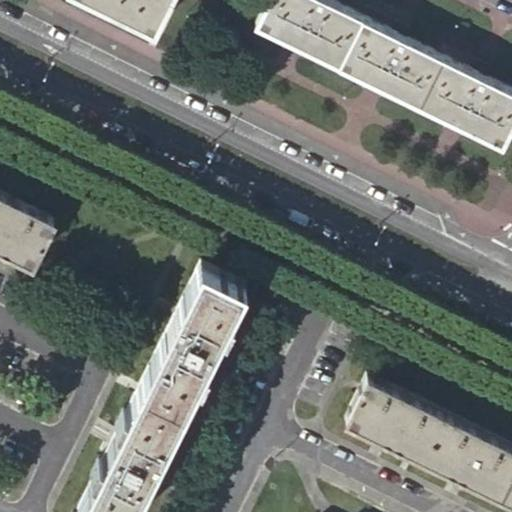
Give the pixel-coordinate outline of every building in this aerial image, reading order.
[(101,0),(153,25),(165,0),(101,0)] [(501,137),(511,113),(511,85),(486,72),(489,64),(477,58),(473,66),(405,32),(409,24),(397,18),(393,26),(340,0),(264,0),(257,17),(501,137)] [(0,241),(32,257),(53,214),(0,188),(0,241)] [(98,511),(127,511),(243,278),(201,257),(79,502),(98,511)] [(511,494),(511,441),(367,370),(345,412),(511,494)]
